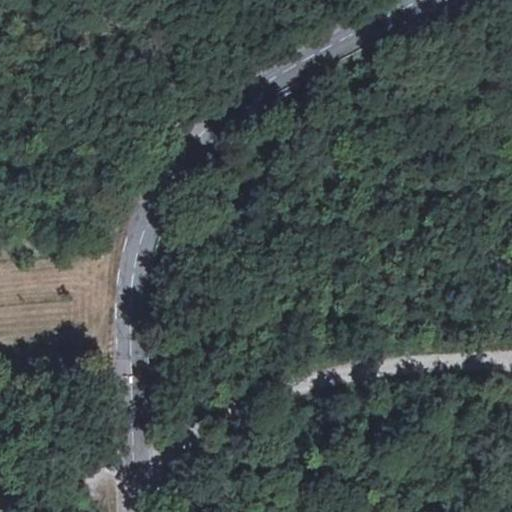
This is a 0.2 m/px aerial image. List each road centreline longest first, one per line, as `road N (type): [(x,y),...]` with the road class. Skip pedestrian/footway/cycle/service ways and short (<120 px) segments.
road 1 (secondary): [(419,0),(249,92),(170,171),(133,265),(132,511)]
road 2 (track): [(163,451),(248,402),(329,376),(511,361)]
road 3 (track): [(131,451),(0,465)]
